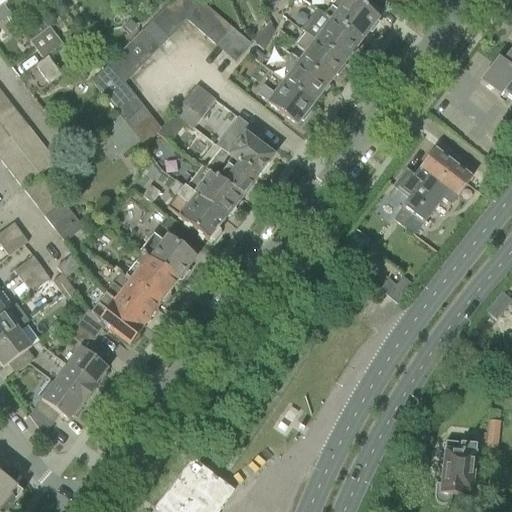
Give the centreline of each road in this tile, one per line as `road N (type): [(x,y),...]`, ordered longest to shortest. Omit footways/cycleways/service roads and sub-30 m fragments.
road 1 (residential): [(78,506),(466,0)]
road 2 (secondary): [(511,196),(428,300),(338,445),(308,511)]
road 3 (secondary): [(343,511),(391,414),(511,251)]
